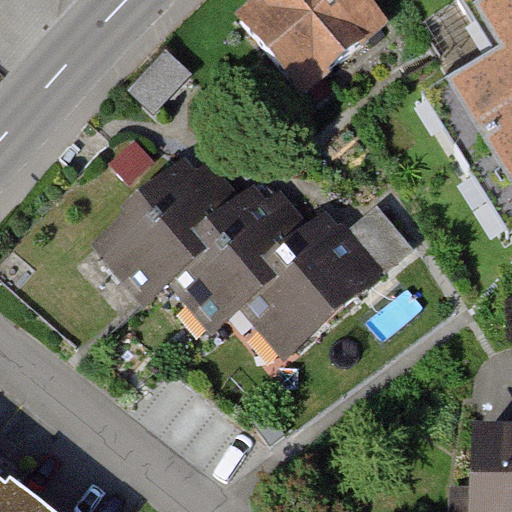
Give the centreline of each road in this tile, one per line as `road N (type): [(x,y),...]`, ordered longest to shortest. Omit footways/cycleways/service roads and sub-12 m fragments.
road 1 (residential): [(214,511),(0,345)]
road 2 (tertiary): [(0,141),(122,8)]
